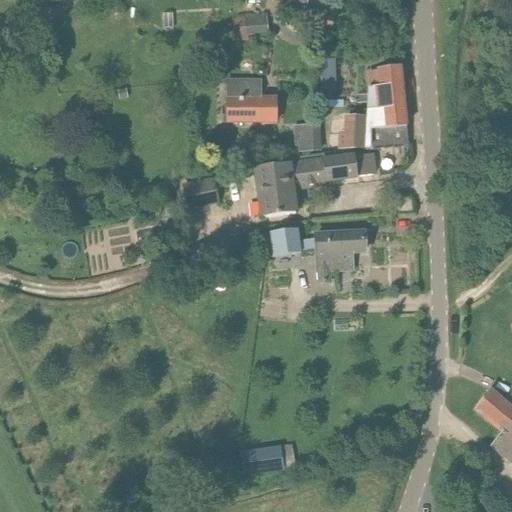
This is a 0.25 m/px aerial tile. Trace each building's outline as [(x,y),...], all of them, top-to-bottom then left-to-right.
[(308,0),(272,0),(272,3),(306,9),(308,0)] [(314,23),(333,24),(333,16),(314,16),(314,23)] [(267,33),(266,21),(265,17),(233,19),(232,24),(233,36),(233,43),(248,42),(248,34),(267,33)] [(194,59),(203,67),(211,58),(202,49),(194,59)] [(325,57),(324,86),(338,86),(339,57),(325,57)] [(364,151),(388,148),(408,146),(400,68),(379,70),(379,71),(370,73),(369,88),(365,89),(367,112),(377,111),(379,131),(365,132),(366,118),(343,117),(342,133),(336,133),(336,150),(364,151)] [(261,100),(261,81),(225,80),(224,125),(276,125),(276,100),(261,100)] [(127,99),(126,89),(117,91),(119,101),(127,99)] [(293,153),(320,152),(319,126),(292,127),(293,153)] [(371,155),(354,158),(354,154),(321,159),(290,163),(291,165),(294,190),(324,186),(324,183),(373,176),(371,155)] [(121,190),(117,162),(99,164),(103,192),(121,190)] [(292,191),(294,190),(291,165),(252,170),(258,220),(295,215),(292,191)] [(197,182),(202,208),(218,205),(214,182),(214,179),(197,182)] [(202,208),(197,182),(182,186),(187,211),(202,208)] [(270,235),(274,259),(301,255),(301,252),(315,249),(315,240),(299,242),(298,231),(270,235)] [(329,272),(331,272),(351,271),(351,253),(364,253),(363,233),(315,234),(315,240),(315,249),(315,272),(318,272),(319,282),(329,281),(329,272)] [(476,409),(502,431),(509,437),(511,432),(511,412),(489,393),(476,409)] [(511,432),(509,437),(502,431),(491,445),(511,462),(511,432)] [(295,469),(292,446),(281,448),(285,470),(295,469)] [(282,472),(278,447),(241,452),(244,477),(282,472)]
